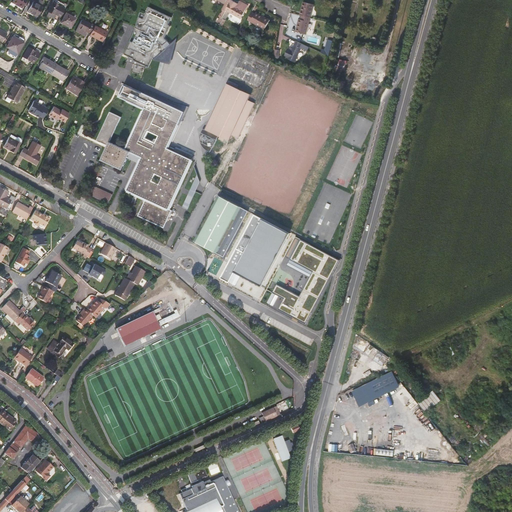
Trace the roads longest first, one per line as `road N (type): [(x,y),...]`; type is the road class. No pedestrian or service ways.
road 1 (secondary): [(312,511),(319,426),(435,0)]
road 2 (secondary): [(427,0),(310,443),(301,511)]
road 3 (unclassified): [(304,387),(296,412),(110,500)]
road 4 (residential): [(304,387),(318,340),(216,284),(200,290)]
road 5 (secondary): [(101,492),(0,385)]
road 6 (unclassified): [(200,290),(304,387)]
